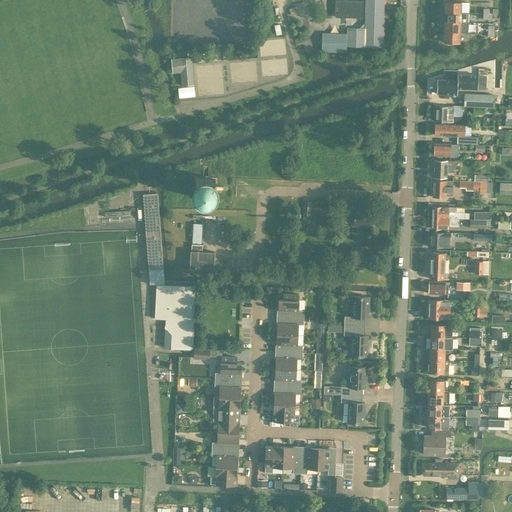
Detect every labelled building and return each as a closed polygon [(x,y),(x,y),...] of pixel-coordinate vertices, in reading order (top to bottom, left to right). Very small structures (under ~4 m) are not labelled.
[(361,28),(349,28),(349,34),(324,33),(323,51),(347,52),(347,46),(384,47),(385,16),(392,16),(392,12),(385,12),(385,0),(366,0),(366,23),(361,28)] [(335,17),(347,17),(362,18),(362,1),(336,0),(335,17)] [(446,1),(445,12),(461,12),(461,2),(446,1)] [(445,12),(445,22),(461,22),(468,22),(468,13),(461,12),(445,12)] [(445,22),(444,32),(460,33),(460,32),(468,32),(468,22),(461,22),(445,22)] [(460,43),(460,33),(444,32),(444,42),(460,43)] [(192,57),(171,58),(172,73),(181,73),(182,86),(194,85),(192,57)] [(437,80),(436,94),(457,94),(457,88),(478,89),(478,75),(457,74),(457,80),(437,80)] [(493,107),(493,95),(465,94),(464,106),(493,107)] [(436,106),(435,122),(453,122),(453,106),(436,106)] [(464,125),(435,124),(435,135),(458,136),(457,143),(477,144),(478,136),(464,136),(464,125)] [(434,155),(450,156),(458,156),(459,144),(450,144),(434,143),(434,155)] [(446,177),(446,173),(455,173),(455,161),(447,161),(434,160),(433,177),(446,177)] [(460,181),(460,188),(466,188),(466,190),(480,191),(480,182),(484,182),(487,182),(488,182),(489,178),(484,178),(484,175),(474,175),(474,181),(460,181)] [(200,176),(194,176),(194,182),(196,182),(195,187),(193,187),(193,188),(195,188),(195,194),(193,194),(193,199),(199,199),(199,198),(204,198),(204,201),(205,201),(205,198),(210,199),(210,200),(216,201),(216,195),(215,195),(215,193),(216,193),(216,185),(215,185),(215,183),(217,183),(217,177),(211,177),(211,179),(209,179),(209,176),(202,176),(202,178),(200,178),(200,176)] [(453,181),(433,180),(433,197),(445,197),(445,195),(452,196),(452,188),(450,188),(450,185),(452,185),(453,181)] [(511,182),(500,182),(500,190),(511,190),(511,182)] [(147,194),(143,194),(144,204),(147,251),(149,270),(163,269),(161,247),(157,193),(156,193),(147,194)] [(432,207),(432,217),(447,218),(448,208),(432,207)] [(371,211),(345,209),(345,224),(371,225),(371,211)] [(474,212),(474,219),(486,220),(489,220),(489,219),(490,219),(491,219),(491,212),(490,212),(474,212)] [(432,217),(431,228),(448,229),(448,227),(459,227),(459,218),(447,218),(432,217)] [(470,219),(470,228),(486,229),(486,220),(474,219),(470,219)] [(511,221),(498,220),(498,229),(510,229),(511,221)] [(431,247),(442,247),(442,248),(450,248),(450,233),(447,233),(443,233),(443,232),(431,232),(431,247)] [(483,233),(473,233),(473,241),(483,242),(483,240),(488,240),(489,234),(483,234),(483,233)] [(190,269),(214,270),(215,252),(199,251),(199,245),(203,245),(192,244),(191,251),(190,251),(190,269)] [(430,252),(430,265),(447,266),(447,264),(445,264),(445,253),(430,252)] [(447,266),(430,265),(429,278),(444,279),(445,266),(447,266)] [(445,282),(429,282),(429,293),(448,294),(448,287),(445,286),(445,282)] [(469,282),(456,282),(456,290),(469,291),(469,282)] [(156,284),(154,318),(172,319),(170,348),(190,349),(192,347),(195,286),(156,284)] [(280,310),(279,317),(304,318),(304,311),(299,311),(299,300),(298,300),(299,294),(283,294),(283,299),(278,299),(278,310),(280,310)] [(344,316),(344,324),(365,325),(365,318),(368,318),(369,297),(353,296),(352,316),(344,316)] [(449,319),(449,315),(449,301),(443,300),(428,300),(428,319),(443,319),(449,319)] [(481,306),(472,306),(472,317),(481,317),(481,306)] [(492,324),(505,324),(505,316),(492,315),(492,324)] [(277,323),(277,334),(298,335),(298,324),(303,325),(304,318),(279,317),(279,323),(277,323)] [(365,335),(365,325),(344,324),(343,335),(351,335),(350,356),(367,356),(368,336),(365,335)] [(431,336),(452,337),(452,325),(445,325),(431,324),(431,336)] [(502,330),(491,330),(491,337),(502,338),(502,330)] [(278,345),(278,351),(302,352),(302,346),(297,345),(298,335),(277,334),(276,345),(278,345)] [(431,336),(430,348),(449,349),(452,349),(452,343),(452,337),(431,336)] [(193,359),(209,359),(210,349),(194,348),(193,359)] [(430,348),(430,360),(449,361),(444,360),(444,353),(449,353),(449,349),(430,348)] [(276,358),(275,369),(296,370),(297,359),(302,359),(302,352),(278,351),(278,358),(276,358)] [(215,373),(215,379),(239,380),(239,374),(241,374),(241,363),(237,363),(237,357),(222,357),(221,362),(220,373),(215,373)] [(429,372),(437,372),(437,374),(448,374),(449,361),(430,360),(429,372)] [(349,387),(341,386),(324,385),(323,394),(341,394),(362,395),(362,388),(365,388),(366,367),(350,366),(349,387)] [(277,380),(277,386),(301,387),(301,380),(296,380),(296,370),(275,369),(275,380),(277,380)] [(220,387),(219,397),(240,398),(240,387),(238,387),(239,380),(215,379),(214,386),(220,387)] [(429,380),(429,392),(443,392),(450,393),(450,392),(443,392),(443,385),(447,385),(448,381),(429,380)] [(274,392),(274,403),(295,404),(295,394),(300,394),(301,387),(277,386),(276,392),(274,392)] [(429,392),(428,404),(449,404),(450,393),(443,392),(429,392)] [(490,402),(503,402),(504,392),(495,392),(495,393),(491,393),(490,402)] [(362,402),(362,395),(341,394),(341,402),(348,402),(347,423),(364,423),(365,403),(362,402)] [(214,397),(213,407),(213,414),(237,415),(238,409),(239,409),(240,398),(219,397),(214,397)] [(275,421),(289,422),(289,427),(297,427),(297,422),(299,422),(300,415),(294,415),(295,404),(274,403),(274,415),(275,415),(275,421)] [(175,412),(184,412),(184,404),(175,404),(175,412)] [(428,404),(428,415),(449,416),(449,404),(428,404)] [(498,407),(488,407),(488,416),(498,417),(509,417),(509,407),(498,407)] [(218,421),(218,432),(238,432),(239,422),(237,421),(237,415),(213,414),(213,421),(218,421)] [(428,415),(427,427),(448,428),(449,416),(428,415)] [(488,419),(488,426),(498,427),(498,419),(488,419)] [(424,435),(423,454),(444,455),(445,436),(450,436),(450,430),(431,429),(431,435),(424,435)] [(212,442),(212,449),(236,450),(236,444),(238,444),(238,432),(218,432),(217,442),(212,442)] [(474,450),(482,450),(482,439),(474,439),(474,450)] [(272,467),(283,467),(283,447),(272,446),(272,448),(266,448),(265,472),(272,472),(272,467)] [(283,447),(283,467),(293,468),(293,473),(300,473),(300,456),(301,449),(295,449),(295,447),(283,447)] [(300,456),(300,473),(307,474),(307,468),(317,469),(318,456),(318,448),(307,448),(307,450),(301,449),(300,456)] [(318,456),(317,469),(328,469),(328,475),(335,475),(336,451),(329,450),(329,449),(318,448),(318,456)] [(217,456),(216,466),(237,467),(237,456),(236,456),(236,450),(212,449),(211,456),(217,456)] [(423,463),(422,475),(447,476),(447,479),(457,480),(457,471),(461,471),(461,467),(458,467),(458,464),(441,463),(441,460),(434,460),(434,463),(423,463)] [(236,478),(237,467),(216,466),(216,477),(210,477),(210,484),(234,485),(235,478),(236,478)] [(330,491),(342,491),(342,477),(331,477),(330,491)] [(446,489),(446,498),(453,498),(466,498),(478,498),(478,485),(477,485),(468,485),(468,488),(446,488),(446,489)]
